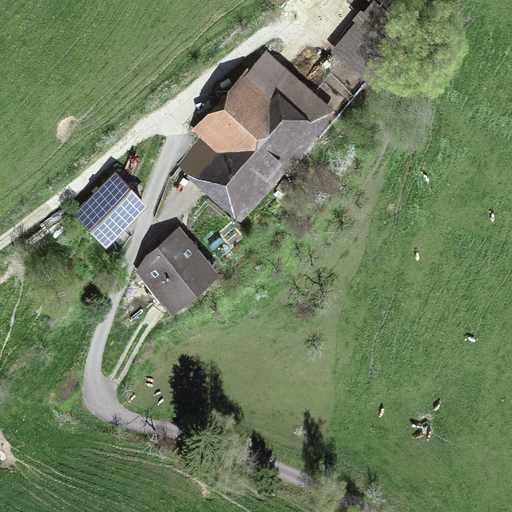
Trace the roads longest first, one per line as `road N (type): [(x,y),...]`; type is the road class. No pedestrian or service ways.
road 1 (residential): [(362,511),(213,442),(128,420),(95,394),(100,337),(176,135),(174,106)]
road 2 (track): [(174,106),(0,244)]
